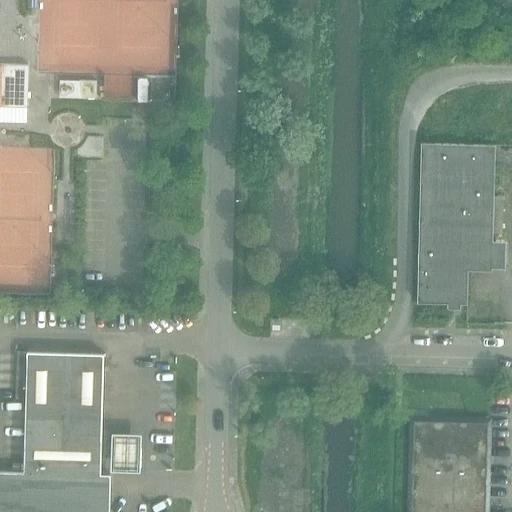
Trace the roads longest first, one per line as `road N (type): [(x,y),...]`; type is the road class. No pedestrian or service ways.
road 1 (residential): [(219,350),(227,0)]
road 2 (residential): [(511,358),(219,350)]
road 3 (residential): [(215,511),(219,350)]
